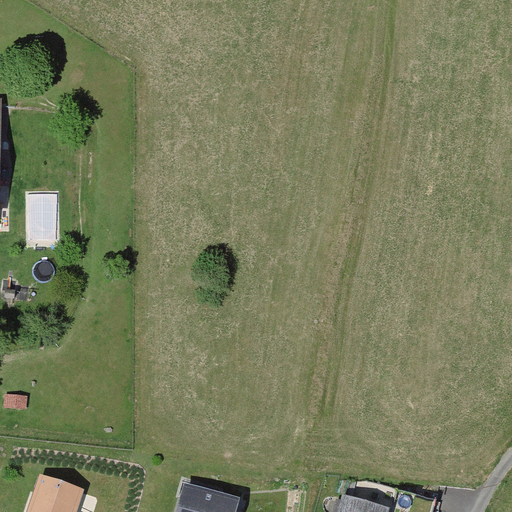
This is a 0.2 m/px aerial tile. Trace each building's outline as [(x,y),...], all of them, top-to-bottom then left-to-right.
[(28,396),(5,395),(4,408),(27,409),(28,396)] [(40,477),(28,511),(74,511),(81,491),(40,477)] [(184,485),(176,511),(234,511),(238,499),(184,485)] [(436,511),(439,503),(401,493),(396,511),(436,511)] [(344,497),(340,511),(381,511),(382,508),(344,497)]
